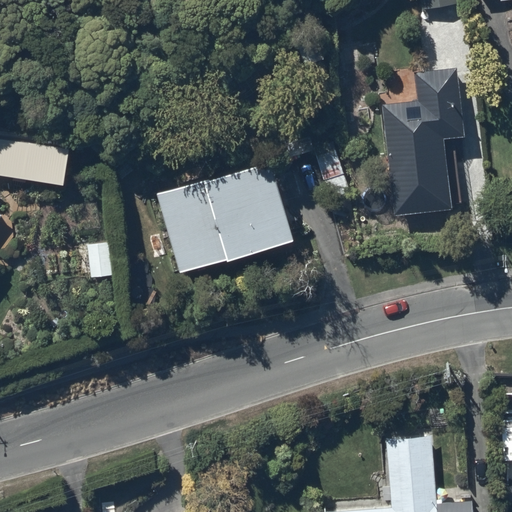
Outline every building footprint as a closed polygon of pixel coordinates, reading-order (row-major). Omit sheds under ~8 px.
[(449,0),(418,0),(420,8),(450,4),(449,0)] [(457,68),(417,72),(420,102),(384,105),(395,216),(451,210),(444,140),(464,138),(457,68)] [(0,218),(4,213),(0,209),(0,191),(8,181),(68,189),(73,149),(0,139),(0,218)] [(267,161),(156,195),(180,274),(291,240),(267,161)] [(111,242),(87,244),(90,277),(114,275),(111,242)] [(434,433),(388,436),(393,510),(371,511),(472,511),(470,483),(438,485),(434,433)]
